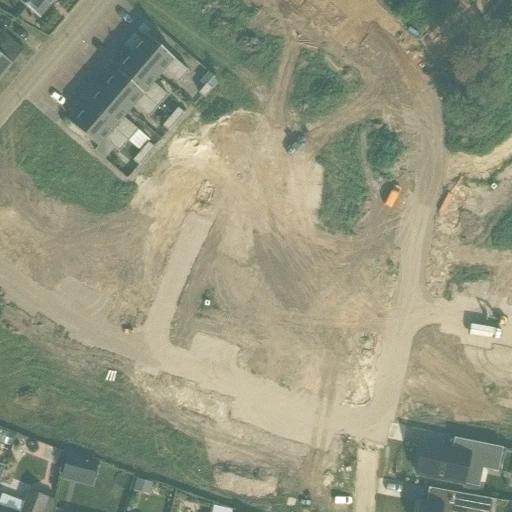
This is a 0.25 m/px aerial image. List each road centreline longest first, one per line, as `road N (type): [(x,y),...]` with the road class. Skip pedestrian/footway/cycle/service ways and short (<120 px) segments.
road 1 (residential): [(208,203),(296,239),(304,209),(305,177),(221,137),(195,127),(174,145),(158,174),(169,185)]
road 2 (residential): [(373,425),(139,348)]
road 3 (residential): [(139,348),(208,203)]
road 4 (residential): [(139,348),(60,311),(0,270)]
road 5 (residential): [(0,123),(101,0)]
road 6 (residential): [(432,163),(404,307)]
road 7 (residential): [(373,425),(404,307)]
